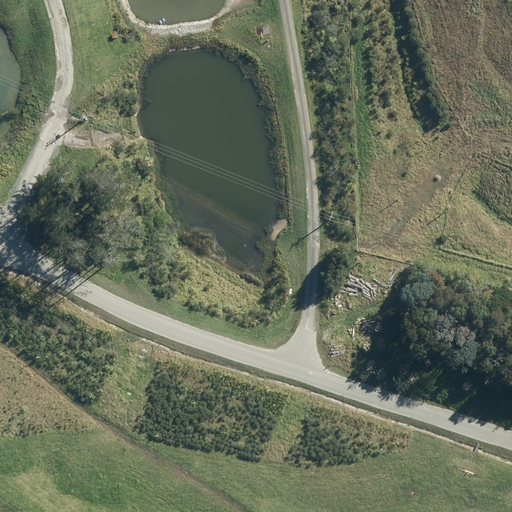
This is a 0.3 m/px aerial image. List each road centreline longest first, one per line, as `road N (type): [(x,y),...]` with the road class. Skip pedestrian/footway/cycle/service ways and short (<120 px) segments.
road 1 (track): [(285,0),(314,186),(307,326),(289,345),(249,346),(130,308),(42,267)]
road 2 (track): [(0,233),(48,129),(62,60),(53,0)]
road 3 (track): [(307,326),(324,362),(377,398),(511,443)]
